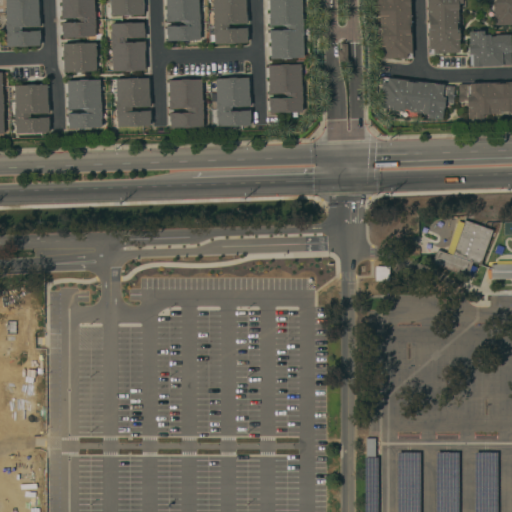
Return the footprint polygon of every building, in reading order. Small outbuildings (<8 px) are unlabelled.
[(6,38),(5,38),(5,31),(5,29),(4,22),(5,22),(4,0),(37,0),(38,18),(39,27),(20,28),(20,32),(23,32),(23,31),(39,30),(39,39),(39,46),(6,47),(6,38)] [(93,0),(94,37),(62,38),(61,31),(60,23),(79,22),(79,18),(60,19),(60,10),(61,10),(60,0),(93,0)] [(108,0),(142,0),(143,9),(142,9),(142,14),(109,16),(108,0)] [(197,0),(199,40),(166,41),(166,35),(165,26),(183,25),(183,21),(165,22),(165,14),(165,13),(165,0),(197,0)] [(212,0),(245,0),(245,15),(246,15),(246,24),(227,24),(227,28),(246,27),(247,36),(246,37),(246,43),(213,44),(213,42),(209,42),(209,35),(212,34),(212,19),(213,19),(212,0)] [(300,0),(301,19),(302,19),(302,27),(302,28),(302,35),(302,58),(291,58),(291,59),(282,59),(270,59),(269,39),(268,30),(284,30),(284,31),(285,31),(285,26),(268,26),(268,18),(268,0),(300,0)] [(409,0),(410,27),(408,27),(409,33),(410,33),(411,58),(398,59),(398,58),(380,59),(380,47),(379,47),(378,35),(381,35),(381,30),(379,30),(379,16),(378,17),(378,10),(374,10),(374,3),(374,0),(409,0)] [(461,0),(462,3),(457,4),(458,23),(456,23),(456,28),(458,28),(459,40),(458,40),(459,53),(441,53),(441,54),(427,54),(426,0),(461,0)] [(511,0),(511,25),(493,26),(493,13),(492,13),(492,1),(494,1),(494,0),(511,0)] [(111,49),(110,49),(110,41),(110,40),(109,32),(110,32),(110,23),(143,22),(143,29),(144,38),(128,38),(128,42),(144,42),(144,50),(143,50),(144,70),(134,71),(125,72),(125,71),(111,72),(111,49)] [(511,65),(501,65),(501,66),(471,67),(471,64),(469,64),(469,55),(468,55),(467,43),(468,43),(468,32),(482,31),(482,35),(489,35),(489,37),(494,36),(494,35),(510,35),(510,41),(511,65)] [(62,59),(61,59),(61,50),(62,50),(62,44),(94,43),(95,49),(96,56),(95,56),(96,71),(82,72),(74,73),(74,72),(63,72),(62,59)] [(337,50),(340,50),(340,44),(346,44),(347,62),(338,62),(337,50)] [(301,87),(302,87),(302,94),(301,94),(301,96),(302,96),(302,103),(301,103),(302,112),(269,113),(268,107),(268,98),(286,97),(286,93),(283,93),(283,94),(267,94),(267,85),(268,85),(267,65),(300,64),(301,87)] [(216,117),(215,117),(215,110),(216,110),(216,109),(215,109),(215,101),(215,78),(247,77),(248,98),(249,98),(249,106),(234,107),(234,106),(233,106),(233,111),(249,110),(250,119),(249,119),(249,125),(216,126),(216,117)] [(452,96),(453,96),(452,104),(447,104),(448,102),(444,102),(443,109),(443,108),(441,120),(427,119),(427,114),(408,112),(408,110),(403,109),(403,112),(400,111),(399,112),(395,111),(395,110),(379,108),(382,82),(381,81),(382,77),(407,81),(407,82),(413,82),(413,81),(443,85),(453,87),(452,96)] [(116,118),(115,118),(115,111),(116,110),(116,109),(115,109),(115,101),(116,101),(115,79),(147,78),(148,98),(149,98),(149,107),(133,107),(133,111),(149,111),(150,119),(149,119),(149,126),(116,127),(116,118)] [(201,101),(202,101),(202,109),(201,109),(201,111),(202,111),(202,118),(202,127),(169,128),(169,122),(168,122),(168,113),(187,112),(187,108),(184,108),(184,109),(168,109),(168,100),(168,80),(201,79),(201,101)] [(99,102),(100,102),(100,109),(100,111),(101,111),(101,119),(100,119),(100,128),(67,129),(67,122),(66,114),(86,113),(86,108),(82,108),(82,109),(66,110),(66,101),(67,101),(66,81),(99,80),(99,102)] [(511,112),(506,113),(506,111),(501,111),(501,113),(482,114),(482,118),(467,119),(467,107),(466,107),(466,100),(462,101),(463,102),(458,102),(457,94),(458,94),(458,85),(469,84),(469,83),(478,83),(489,83),(499,82),(499,84),(504,83),(504,82),(511,81),(511,112)] [(15,125),(14,125),(14,117),(14,116),(13,108),(14,108),(13,85),(46,84),(47,105),(48,114),(32,114),(32,118),(48,117),(48,126),(48,132),(15,134),(15,125)] [(432,264),(437,250),(446,254),(457,221),(463,223),(464,221),(491,230),(479,265),(471,262),(470,265),(477,268),(469,279),(466,278),(467,276),(432,264)] [(511,279),(490,280),(490,279),(486,279),(487,270),(490,270),(490,265),(496,264),(496,261),(511,261),(511,279)] [(389,267),(388,281),(375,281),(375,266),(389,267)] [(365,438),(374,438),(374,456),(365,457),(365,438)] [(396,511),(397,453),(419,453),(419,511),(396,511)] [(434,511),(435,453),(458,453),(458,511),(434,511)] [(473,511),(474,453),(496,453),(496,511),(473,511)] [(0,458),(0,483),(37,483),(36,458),(0,458)] [(364,511),(364,458),(377,458),(377,511),(364,511)]
